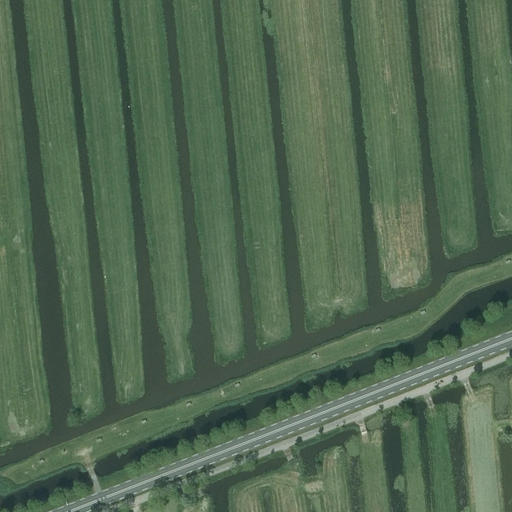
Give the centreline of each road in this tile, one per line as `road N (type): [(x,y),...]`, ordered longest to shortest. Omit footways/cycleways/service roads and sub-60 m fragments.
road 1 (primary): [(68,511),(511,338)]
road 2 (unclassified): [(109,511),(511,355)]
